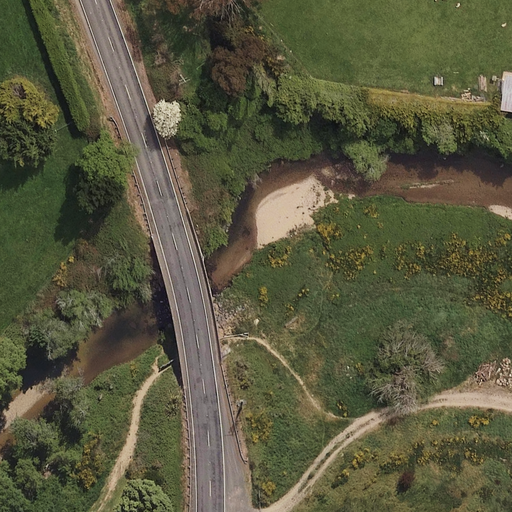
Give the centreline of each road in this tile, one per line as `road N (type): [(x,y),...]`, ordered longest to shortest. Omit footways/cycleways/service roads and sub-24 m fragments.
road 1 (secondary): [(96,0),(155,168),(203,384),(210,511)]
road 2 (track): [(276,511),(339,451),(396,413),(461,405),(511,410)]
